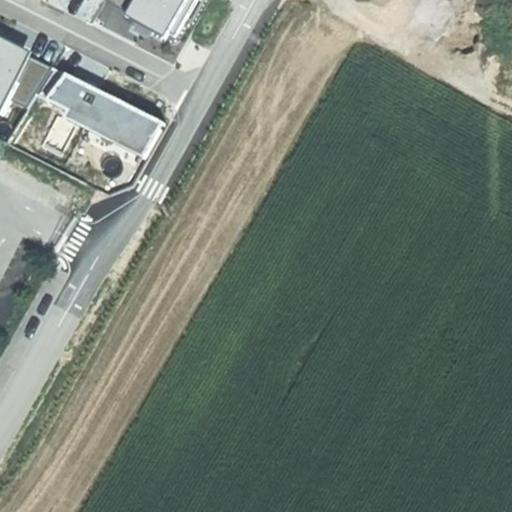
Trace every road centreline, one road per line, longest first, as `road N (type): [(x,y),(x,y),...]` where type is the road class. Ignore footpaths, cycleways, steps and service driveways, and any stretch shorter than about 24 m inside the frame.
road 1 (residential): [(0,423),(94,267),(95,243),(143,192),(194,94)]
road 2 (residential): [(194,94),(6,0)]
